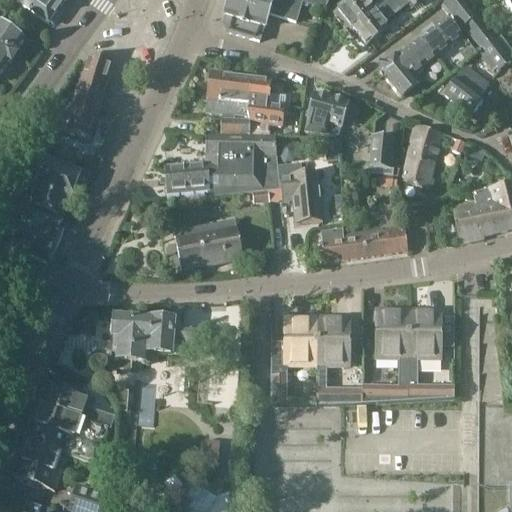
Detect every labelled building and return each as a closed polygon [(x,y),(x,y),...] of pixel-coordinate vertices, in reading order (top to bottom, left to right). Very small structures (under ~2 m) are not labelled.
[(9,0),(47,27),(66,0),(9,0)] [(230,0),(222,26),(227,35),(260,45),(268,17),(296,25),(302,4),(290,0),(230,0)] [(334,16),(347,33),(388,0),(366,0),(366,1),(364,0),(353,0),(352,1),(350,0),(347,0),(338,8),(341,11),(334,16)] [(390,0),(388,0),(347,33),(352,39),(356,36),(365,48),(371,44),(375,46),(381,41),(380,36),(388,30),(382,22),(398,10),(390,0)] [(401,0),(412,14),(426,3),(423,0),(401,0)] [(468,10),(460,0),(453,0),(442,10),(447,18),(450,15),(463,31),(476,20),(468,10)] [(460,0),(468,10),(471,7),(472,8),(482,0),(460,0)] [(511,0),(502,0),(511,12),(511,0)] [(422,36),(416,40),(432,61),(449,48),(452,49),(456,45),(456,42),(460,39),(446,22),(425,39),(422,36)] [(472,41),(485,32),(478,23),(466,33),(472,41)] [(0,48),(13,57),(22,44),(21,40),(15,36),(12,37),(0,28),(0,48)] [(492,41),(485,32),(473,41),(480,51),(492,41)] [(379,74),(388,85),(401,100),(420,85),(413,77),(414,75),(418,77),(423,73),(423,69),(432,61),(416,40),(412,43),(415,47),(405,55),(401,50),(380,67),(379,74)] [(510,64),(493,41),(477,54),(492,73),(495,70),(498,73),(510,64)] [(0,75),(13,57),(0,48),(0,75)] [(85,110),(98,114),(113,65),(87,57),(75,96),(87,100),(85,110)] [(488,87),(466,69),(444,98),(471,119),(483,103),(478,100),(488,87)] [(206,117),(222,118),(222,124),(221,124),(221,139),(249,139),(249,124),(233,124),(234,120),(245,121),(249,79),(209,75),(206,103),(207,103),(206,117)] [(245,121),(247,121),(249,124),(249,139),(269,139),(269,130),(282,131),(284,109),(267,107),(269,81),(249,79),(245,121)] [(89,142),(98,114),(85,110),(87,100),(75,96),(62,135),(89,142)] [(337,139),(347,107),(313,97),(306,123),(308,123),(303,138),(337,139)] [(402,182),(426,192),(439,137),(415,130),(402,182)] [(303,138),(296,138),(296,146),(304,146),(303,138)] [(369,177),(378,178),(393,179),(393,171),(391,171),(393,140),(371,138),(368,171),(369,171),(369,177)] [(252,196),(280,193),(278,170),(275,139),(269,139),(249,139),(221,139),(206,139),(205,167),(164,171),(166,198),(210,194),(210,201),(252,196)] [(464,147),(456,143),(452,154),(460,158),(464,147)] [(472,149),(467,159),(486,165),(488,155),(472,149)] [(75,162),(59,155),(55,163),(72,170),(75,162)] [(46,162),(28,208),(44,215),(62,169),(46,162)] [(301,177),(300,168),(278,170),(280,193),(281,203),(281,204),(293,203),(295,228),(322,225),(317,176),(301,177)] [(62,169),(44,215),(62,222),(80,175),(62,169)] [(393,179),(378,178),(378,189),(392,190),(393,179)] [(451,210),(459,247),(483,243),(482,240),(511,231),(511,185),(472,196),(474,205),(451,210)] [(455,193),(447,190),(444,200),(450,203),(455,193)] [(280,193),(252,196),(253,207),(281,203),(280,193)] [(44,215),(28,208),(21,206),(19,212),(14,210),(1,245),(5,247),(4,250),(7,251),(6,255),(14,258),(16,254),(24,257),(22,262),(40,268),(42,264),(45,265),(46,262),(51,264),(64,231),(59,229),(62,222),(44,215)] [(234,225),(175,235),(182,273),(241,263),(234,225)] [(342,228),(324,230),(323,231),(323,265),(347,262),(342,228)] [(348,263),(407,255),(403,229),(344,238),(348,263)] [(361,388),(362,392),(362,407),(407,405),(408,311),(374,311),(374,365),(398,365),(398,389),(361,388)] [(453,402),(454,389),(417,388),(417,365),(441,365),(442,311),(408,311),(407,405),(453,402)] [(270,408),(287,408),(287,372),(316,372),(316,318),(282,318),(282,345),(270,345),(270,408)] [(353,408),(362,407),(362,392),(326,391),(326,373),(350,373),(350,319),(316,318),(316,372),(316,408),(353,408)] [(147,356),(170,358),(171,347),(193,349),(193,352),(212,354),(213,334),(173,331),(173,326),(152,324),(152,325),(114,322),(113,341),(114,341),(112,373),(130,374),(131,365),(146,366),(147,356)] [(37,405),(83,420),(86,411),(87,411),(91,401),(80,397),(83,391),(72,387),(69,395),(43,387),(37,405)] [(511,388),(478,388),(478,405),(478,486),(511,486),(511,388)] [(37,405),(12,480),(55,494),(66,459),(95,469),(108,430),(101,427),(83,420),(37,405)] [(218,446),(202,445),(200,473),(216,474),(218,446)] [(72,499),(67,511),(111,511),(113,504),(105,503),(103,510),(72,499)] [(227,511),(228,502),(228,501),(220,503),(214,504),(185,504),(174,503),(172,511),(227,511)]
